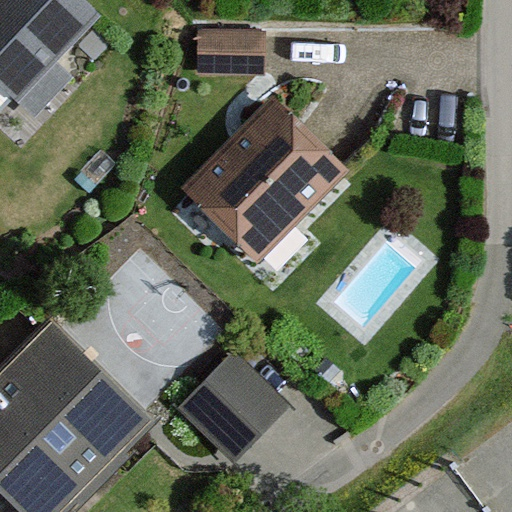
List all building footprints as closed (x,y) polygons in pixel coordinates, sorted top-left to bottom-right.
[(72,0),(0,0),(0,94),(12,107),(96,24),(72,0)] [(205,62),(266,61),(266,26),(204,27),(205,62)] [(324,155),(265,100),(174,196),(253,270),(344,174),(342,172),(324,155)] [(51,322),(144,413),(220,336),(127,245),(51,322)] [(41,326),(0,368),(0,502),(10,511),(73,511),(151,432),(41,326)] [(176,417),(230,471),(282,420),(228,366),(176,417)]
